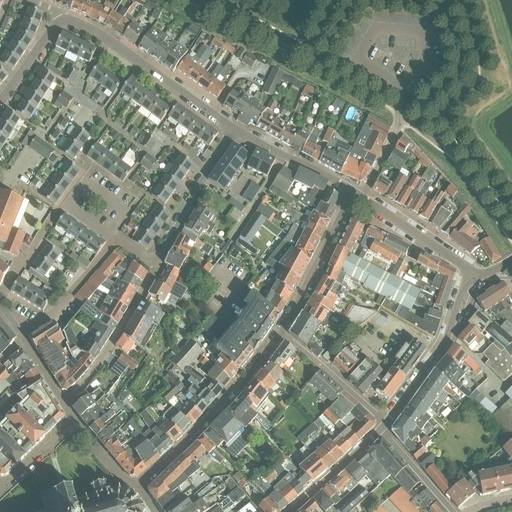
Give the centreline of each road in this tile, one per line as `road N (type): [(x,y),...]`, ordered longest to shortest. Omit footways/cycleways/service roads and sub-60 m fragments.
road 1 (residential): [(282,334),(204,431),(139,490)]
road 2 (residential): [(388,424),(441,351),(477,279)]
road 3 (residential): [(155,268),(110,352),(63,404)]
road 4 (residential): [(352,193),(282,334)]
road 5 (residential): [(233,129),(107,40)]
road 6 (residential): [(477,279),(362,197)]
road 7 (residential): [(388,424),(282,334)]
road 8 (residential): [(23,339),(117,238)]
road 9 (residential): [(352,193),(233,129)]
road 10 (residential): [(290,511),(383,430)]
